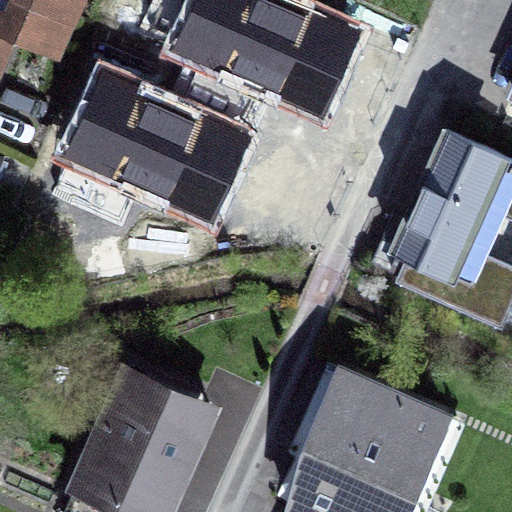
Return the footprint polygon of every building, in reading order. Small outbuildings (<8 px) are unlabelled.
[(86,0),(0,0),(0,79),(16,43),(59,62),(86,0)] [(286,117),(171,127),(179,214),(294,204),(286,117)] [(511,300),(511,158),(443,128),(419,182),(424,184),(406,223),(401,221),(387,252),(405,260),(396,280),(500,327),(511,300)] [(123,362),(65,490),(113,511),(173,511),(222,406),(123,362)] [(411,511),(454,414),(338,363),(302,447),(284,511),(411,511)]
